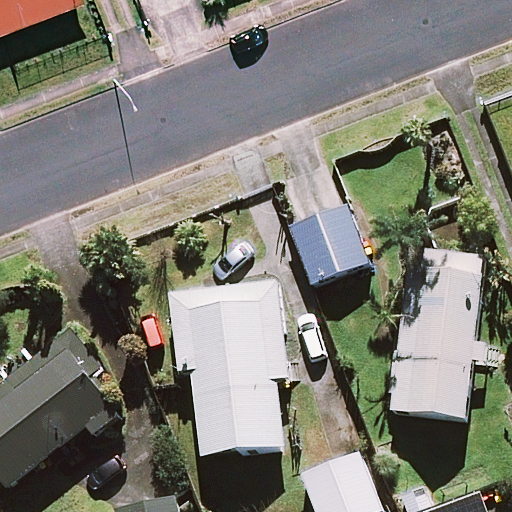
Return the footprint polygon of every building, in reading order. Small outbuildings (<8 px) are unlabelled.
[(0,0),(0,28),(73,0),(0,0)] [(370,271),(350,214),(296,233),(315,290),(370,271)] [(488,264),(413,256),(395,417),(469,425),(476,365),(497,367),(499,348),(479,345),(488,264)] [(292,383),(281,290),(175,302),(184,378),(196,377),(207,462),(288,453),(279,385),(292,383)] [(128,405),(77,338),(34,370),(23,355),(1,372),(13,388),(0,397),(0,478),(11,493),(128,405)] [(383,511),(363,459),(306,481),(318,511),(383,511)] [(179,511),(177,503),(140,511),(179,511)]
